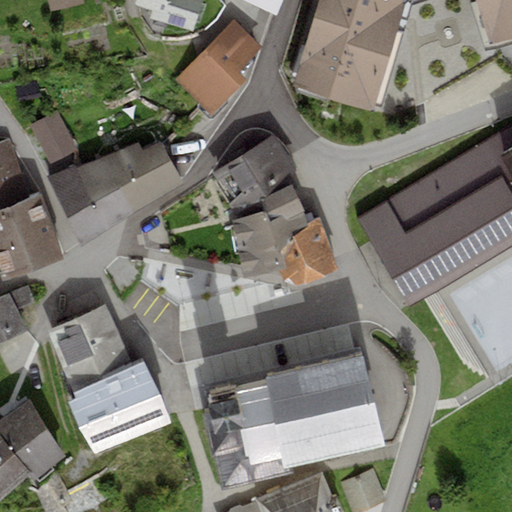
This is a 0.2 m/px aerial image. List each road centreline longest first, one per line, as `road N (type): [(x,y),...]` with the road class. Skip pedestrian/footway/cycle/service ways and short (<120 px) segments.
road 1 (residential): [(318,174),(356,286),(388,311),(424,358),(425,402),(393,511)]
road 2 (residential): [(265,88),(184,187),(77,257),(0,287)]
road 3 (residential): [(318,174),(511,100)]
